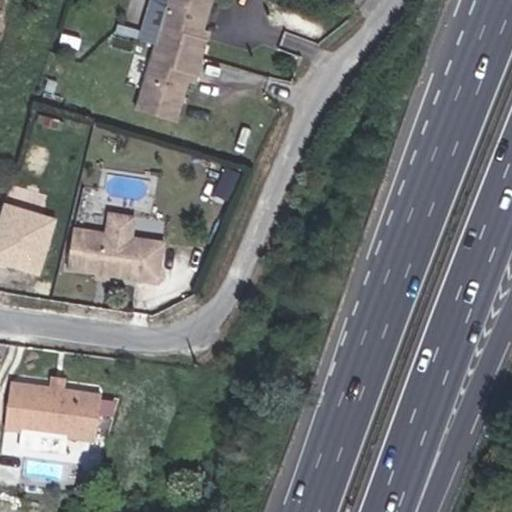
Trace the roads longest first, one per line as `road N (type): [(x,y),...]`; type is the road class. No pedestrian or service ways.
road 1 (unclassified): [(0,317),(175,340),(221,302),(320,102),(398,0)]
road 2 (motorway): [(506,0),(310,511)]
road 3 (motorway): [(394,511),(511,212)]
road 4 (motorway): [(436,511),(511,344)]
